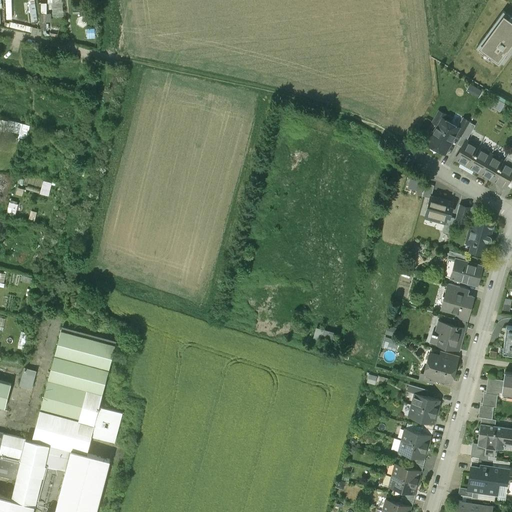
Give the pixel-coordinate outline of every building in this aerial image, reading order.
[(50,0),(51,15),(62,15),(62,0),(50,0)] [(503,11),(476,48),(483,53),(485,51),(493,58),(492,60),(499,65),(509,51),(508,51),(511,44),(511,20),(509,18),(510,16),(503,11)] [(482,91),(470,84),(466,90),(478,97),(482,91)] [(506,99),(497,95),(491,106),(500,111),(506,99)] [(439,111),(433,122),(438,124),(442,118),(443,118),(445,114),(439,111)] [(443,118),(442,118),(438,124),(427,143),(445,153),(456,132),(459,128),(458,127),(443,118)] [(464,118),(458,127),(459,128),(456,132),(462,135),(469,122),(469,121),(464,118)] [(4,134),(27,138),(30,123),(7,119),(4,134)] [(462,135),(457,144),(462,147),(466,140),(475,125),(469,122),(462,135)] [(466,140),(462,147),(455,159),(467,166),(478,147),(466,140)] [(491,154),(478,147),(467,166),(480,173),(491,154)] [(503,161),(493,180),(505,187),(511,175),(511,173),(511,151),(509,150),(503,161)] [(503,161),(491,154),(480,173),(493,180),(503,161)] [(43,179),(40,192),(49,195),(52,181),(43,179)] [(434,185),(426,183),(422,195),(430,197),(430,195),(431,196),(434,185)] [(431,196),(430,195),(430,197),(428,205),(429,205),(425,217),(426,217),(427,215),(438,218),(437,220),(444,222),(446,215),(450,216),(452,207),(449,206),(451,201),(431,196)] [(19,217),(23,204),(9,201),(6,214),(19,217)] [(465,206),(459,204),(456,218),(455,220),(466,223),(470,209),(465,207),(465,206)] [(450,216),(446,215),(444,222),(442,231),(451,233),(455,220),(456,218),(450,216)] [(493,221),(476,216),(472,230),(470,229),(466,242),(473,244),(472,250),(486,254),(488,245),(486,245),(487,241),(488,241),(489,241),(490,240),(491,239),(491,238),(490,236),(489,235),(488,235),(489,231),(490,231),(493,221)] [(465,254),(449,250),(447,259),(456,261),(457,258),(463,260),(465,254)] [(463,260),(457,258),(456,261),(452,278),(477,285),(482,266),(463,260)] [(460,286),(448,283),(446,289),(458,292),(460,286)] [(458,292),(446,289),(441,308),(456,312),(468,316),(473,296),(458,292)] [(468,316),(456,312),(455,318),(466,321),(468,316)] [(455,318),(444,315),(442,320),(461,326),(463,321),(466,322),(466,321),(455,318)] [(461,326),(442,320),(438,319),(435,332),(433,331),(432,333),(435,334),(434,340),(430,339),(430,340),(459,348),(463,332),(460,331),(461,326)] [(394,336),(396,327),(387,325),(385,333),(394,336)] [(511,327),(506,326),(503,347),(505,347),(504,353),(511,353),(511,327)] [(335,332),(316,327),(312,339),(332,344),(335,332)] [(116,345),(62,330),(40,409),(79,419),(76,430),(99,437),(100,437),(115,441),(123,412),(99,406),(116,345)] [(394,339),(385,336),(382,346),(391,349),(394,339)] [(457,354),(440,349),(439,355),(456,360),(457,354)] [(456,360),(439,355),(433,353),(429,365),(427,366),(425,372),(435,375),(434,377),(440,379),(442,377),(450,379),(456,360)] [(36,371),(25,368),(21,385),(31,388),(36,371)] [(511,371),(505,370),(502,392),(511,393),(511,371)] [(435,375),(425,372),(421,371),(418,379),(433,383),(434,377),(435,375)] [(377,376),(369,374),(366,382),(375,384),(377,376)] [(501,381),(489,379),(488,391),(486,391),(484,403),(482,403),(480,416),(483,416),(492,418),(494,405),(496,406),(497,393),(499,394),(501,381)] [(11,384),(0,380),(0,405),(5,407),(11,384)] [(427,389),(410,384),(408,390),(415,392),(426,395),(427,389)] [(426,395),(415,392),(412,404),(437,411),(438,407),(437,407),(440,398),(426,395)] [(437,411),(412,404),(408,416),(423,420),(433,422),(435,414),(436,415),(437,411)] [(433,422),(423,420),(421,425),(422,425),(432,428),(434,423),(433,422)] [(511,426),(495,424),(482,422),(481,431),(479,431),(478,442),(477,443),(481,444),(480,449),(490,451),(490,452),(495,452),(496,446),(504,447),(504,442),(511,443),(511,426)] [(432,428),(422,425),(420,431),(430,434),(431,434),(433,429),(432,428)] [(420,431),(405,427),(402,439),(428,446),(429,442),(428,442),(430,434),(420,431)] [(72,448),(0,431),(0,511),(96,511),(110,459),(72,449),(72,448)] [(428,446),(402,439),(398,451),(423,458),(425,450),(427,450),(428,446)] [(480,449),(474,449),(473,455),(482,457),(489,458),(490,452),(490,451),(480,449)] [(420,469),(396,462),(392,474),(418,481),(419,478),(418,477),(420,469)] [(481,463),(481,465),(471,464),(468,488),(467,489),(478,490),(498,493),(499,481),(507,482),(509,467),(493,464),(481,463)] [(418,481),(392,474),(389,486),(414,493),(416,485),(417,485),(418,481)] [(478,490),(467,489),(468,488),(462,487),(461,494),(472,496),(477,496),(478,490)] [(477,496),(472,496),(471,501),(490,504),(491,498),(477,496)] [(408,511),(411,505),(386,498),(383,510),(391,511),(408,511)] [(471,501),(459,500),(457,511),(491,511),(493,504),(490,504),(471,501)]
